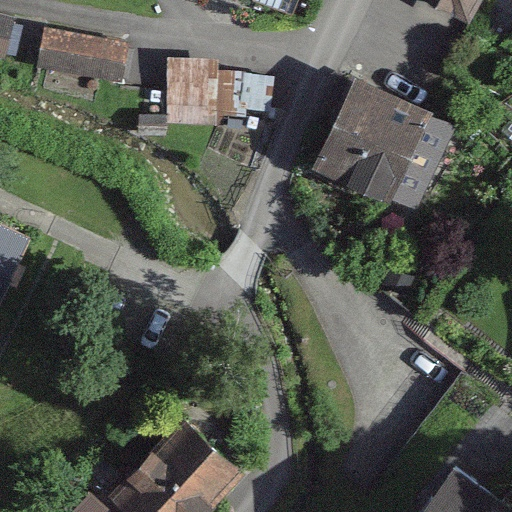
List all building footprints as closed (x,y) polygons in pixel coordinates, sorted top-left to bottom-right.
[(483,0),(421,0),(472,24),(483,0)] [(15,19),(0,14),(0,59),(4,60),(15,19)] [(132,44),(47,28),(39,69),(125,85),(132,44)] [(219,58),(168,58),(167,115),(139,114),(139,135),(167,136),(167,125),(247,124),(247,110),(270,114),(275,76),(241,70),(219,70),(219,58)] [(430,113),(353,81),(314,175),(390,207),(430,113)] [(0,312),(30,239),(0,227),(0,312)] [(185,421),(105,500),(116,511),(216,511),(246,483),(185,421)] [(509,511),(446,467),(413,511),(509,511)]
